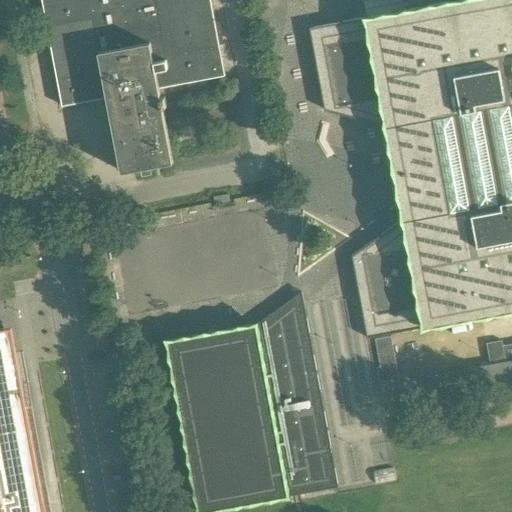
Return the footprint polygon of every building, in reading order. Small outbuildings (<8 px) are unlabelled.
[(209,0),(41,0),(61,107),(107,98),(121,173),(142,169),(143,174),(152,172),(151,167),(172,163),(162,108),(165,107),(163,98),(160,98),(158,88),(224,76),(209,0)] [(511,0),(491,0),(321,32),(336,114),(398,129),(415,222),(363,259),(379,341),(511,316),(511,0)] [(238,207),(261,205),(260,194),(236,197),(238,207)] [(256,324),(167,340),(198,511),(202,511),(338,487),(302,291),(256,324)] [(51,511),(28,383),(22,384),(12,326),(0,328),(0,511),(51,511)] [(511,357),(480,364),(484,386),(511,380),(511,357)]
